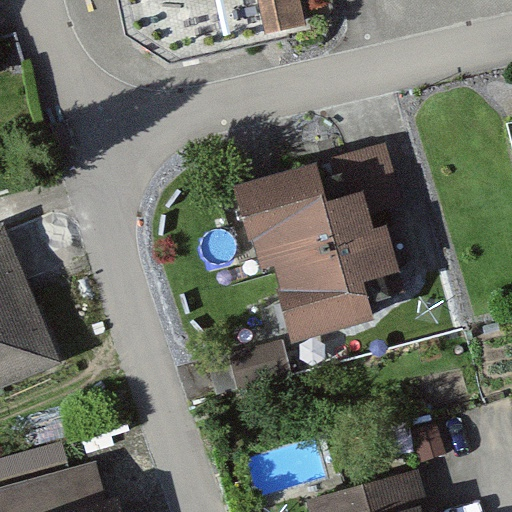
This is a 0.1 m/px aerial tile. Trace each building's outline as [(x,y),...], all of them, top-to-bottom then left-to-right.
[(301,0),(261,0),(267,29),(306,22),(301,0)] [(402,199),(385,140),(352,149),(361,180),(369,209),(402,199)] [(374,226),(369,209),(361,180),(332,188),(327,169),(301,177),(304,187),(245,203),(260,258),(271,255),(374,226)] [(374,226),(271,255),(293,333),(376,311),(371,293),(405,283),(388,220),(374,226)] [(8,224),(0,226),(0,383),(60,361),(8,224)] [(284,337),(229,350),(238,385),(292,371),(284,337)] [(68,440),(0,458),(0,479),(74,460),(68,440)] [(91,465),(0,488),(0,511),(128,511),(123,487),(98,494),(91,465)] [(424,511),(414,469),(308,495),(312,511),(424,511)]
